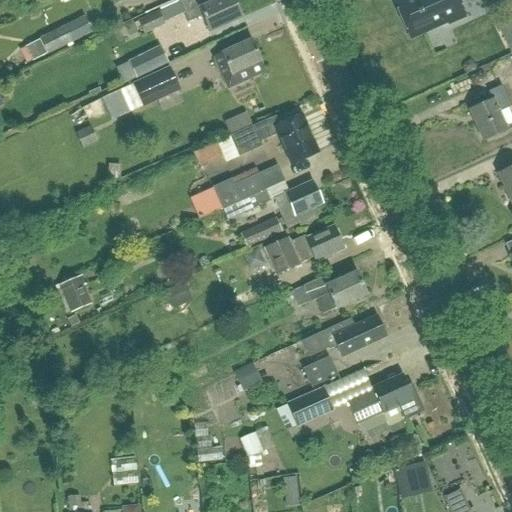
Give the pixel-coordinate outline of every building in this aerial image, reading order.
[(221,0),(207,7),(204,0),(180,0),(177,2),(188,25),(202,18),(210,34),(241,20),(231,0),(221,0)] [(467,20),(465,17),(457,0),(408,0),(396,5),(412,41),(449,24),(450,28),(467,20)] [(144,36),(164,27),(158,13),(137,22),(144,36)] [(511,54),(511,53),(511,19),(498,26),(511,54)] [(47,56),(64,48),(56,31),(39,40),(40,41),(25,48),(32,62),(47,55),(47,56)] [(228,91),(263,75),(264,73),(261,65),(251,43),(214,59),(228,91)] [(140,57),(128,63),(136,80),(146,75),(148,74),(140,57)] [(143,109),(180,92),(169,68),(132,85),(143,109)] [(484,143),(507,133),(498,113),(507,108),(499,90),(490,94),(493,101),(470,111),(484,143)] [(318,156),(301,119),(280,129),(277,120),(231,140),(240,160),(267,148),(265,143),(280,136),(294,167),(318,156)] [(75,135),(82,150),(95,144),(88,129),(75,135)] [(211,162),(205,149),(192,154),(198,168),(211,162)] [(511,205),(511,169),(498,176),(511,205)] [(265,191),(258,176),(234,187),(231,181),(212,189),(222,210),(240,202),(241,202),(259,193),(265,191)] [(300,230),(317,222),(313,211),(322,207),(312,184),(285,196),(285,197),(273,202),(287,232),(299,226),(300,230)] [(265,205),(259,193),(241,202),(246,213),(265,205)] [(260,244),(282,234),(275,219),(253,230),(260,244)] [(344,252),(334,231),(322,236),(321,235),(307,241),(306,239),(290,245),(288,241),(265,251),(276,277),(314,261),(316,266),(331,260),(330,257),(344,252)] [(190,256),(184,259),(182,267),(189,272),(196,269),(197,261),(190,256)] [(299,308),(315,301),(321,316),(334,310),(335,310),(366,297),(356,274),(325,288),(322,280),(292,292),(299,308)] [(70,314),(91,305),(79,278),(58,286),(70,314)] [(165,292),(173,310),(187,304),(179,287),(165,292)] [(75,317),(68,321),(71,328),(78,324),(75,317)] [(385,338),(376,318),(353,328),(350,320),(320,334),(301,343),(309,358),(327,350),(328,351),(336,348),(340,358),(357,350),(357,351),(385,338)] [(311,390),(337,378),(328,359),(303,371),(311,390)] [(234,375),(242,393),(258,385),(249,367),(234,375)] [(408,390),(403,378),(372,392),(373,395),(347,406),(357,428),(383,417),(383,418),(399,411),(405,423),(423,415),(412,388),(408,390)] [(296,429),(333,413),(322,389),(286,405),(296,429)] [(247,460),(263,453),(255,434),(239,441),(247,460)] [(120,460),(122,481),(141,479),(139,458),(120,460)] [(403,500),(413,498),(412,490),(429,486),(425,467),(397,473),(403,500)] [(80,511),(79,497),(67,498),(68,511),(80,511)] [(450,511),(468,511),(469,511),(463,499),(448,506),(450,511)]
